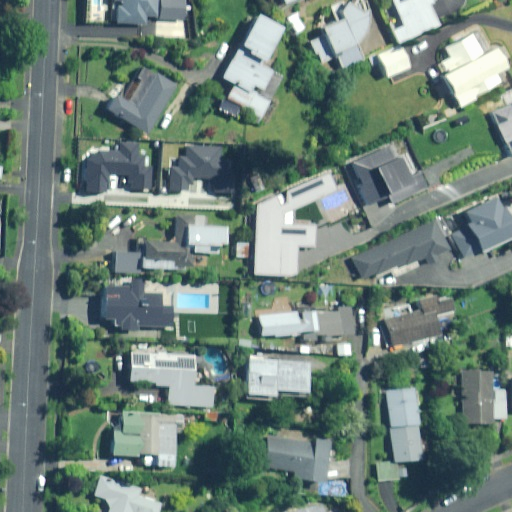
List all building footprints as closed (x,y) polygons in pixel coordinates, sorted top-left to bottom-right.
[(156,0),(107,0),(108,2),(114,2),(114,25),(144,25),(144,17),(157,18),(157,22),(178,22),(179,2),(156,2),(156,0)] [(319,34),(304,40),(311,56),(314,54),(318,63),(334,57),(339,70),(361,61),(353,43),(354,41),(356,40),(358,37),(360,34),(361,31),(363,28),(363,25),(364,22),(364,18),(364,15),(363,11),(362,8),(360,5),(359,2),(357,0),(352,0),(347,7),(346,3),(330,10),(335,22),(317,29),(319,34)] [(432,0),(401,0),(400,1),(390,5),(395,18),(384,23),(394,44),(435,26),(426,4),(433,1),(432,0)] [(302,29),(292,14),(284,19),(294,35),(302,29)] [(252,16),(219,81),(230,87),(221,106),(255,124),(269,96),(260,92),(271,70),(260,65),(278,29),(265,23),(252,16)] [(477,54),(466,35),(439,49),(444,58),(431,65),(453,109),(470,100),(468,97),(494,83),(489,73),(497,69),(486,49),(477,54)] [(405,69),(396,47),(372,57),(381,79),(405,69)] [(173,86),(152,74),(132,108),(112,96),(103,111),(144,135),(173,86)] [(511,118),(506,124),(494,109),(486,116),(477,123),(511,165),(511,118)] [(448,141),(439,121),(418,130),(426,150),(448,141)] [(168,147),(147,146),(147,170),(128,169),(127,199),(167,200),(168,147)] [(461,214),(465,223),(460,225),(462,230),(447,236),(458,260),(511,235),(511,232),(497,198),(461,214)] [(200,216),(189,215),(189,227),(179,226),(178,244),(137,241),(137,255),(117,253),(116,274),(125,274),(125,268),(190,272),(191,253),(219,255),(220,228),(200,227),(200,216)] [(388,270),(392,278),(419,266),(420,268),(433,262),(431,256),(443,251),(430,222),(348,259),(357,281),(369,275),(371,278),(388,270)] [(126,287),(100,286),(99,325),(137,328),(168,329),(170,308),(158,307),(158,295),(140,294),(141,281),(126,280),(126,287)] [(448,315),(445,298),(385,311),(388,322),(382,323),(387,349),(436,338),(432,318),(448,315)] [(309,313),(310,333),(310,337),(347,336),(347,309),(336,309),(336,313),(309,313)] [(310,333),(309,313),(252,315),(253,337),(292,336),(292,333),(310,333)] [(189,356),(126,353),(124,382),(152,384),(152,387),(165,387),(164,406),(207,408),(208,388),(188,387),(189,356)] [(299,364),(241,360),(238,395),(267,397),(267,391),(297,393),(299,364)] [(491,393),(491,373),(462,372),(461,425),(490,425),(490,420),(503,420),(503,393),(491,393)] [(401,390),(384,391),(386,428),(388,463),(418,461),(416,426),(414,406),(418,406),(417,389),(401,390)] [(133,457),(133,455),(152,456),(151,467),(168,468),(170,434),(178,434),(179,417),(115,413),(114,437),(104,436),(103,456),(133,457)] [(328,444),(269,433),(263,468),(291,473),(290,479),(320,485),(328,444)] [(390,470),(389,464),(374,464),(375,481),(405,480),(405,469),(390,470)] [(136,486),(93,479),(90,498),(105,500),(103,511),(151,511),(154,500),(135,497),(136,486)]
